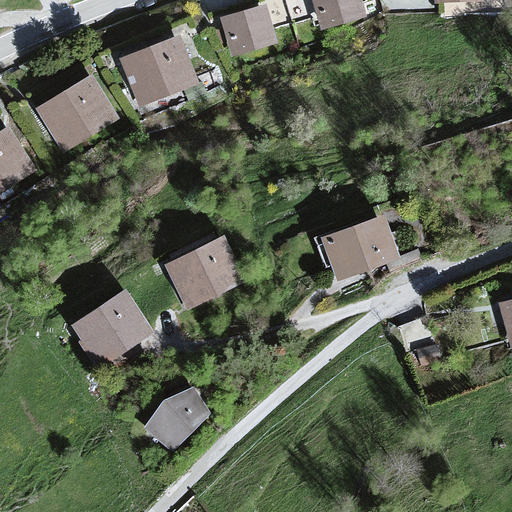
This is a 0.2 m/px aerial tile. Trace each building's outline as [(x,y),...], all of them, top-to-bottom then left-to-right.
[(362,0),(312,0),(323,34),(368,20),(362,0)] [(268,10),(221,25),(233,63),(280,48),(268,10)] [(181,41),(121,66),(140,113),(201,88),(181,41)] [(90,79),(38,113),(69,160),(121,127),(90,79)] [(8,131),(0,135),(0,199),(37,174),(8,131)] [(383,217),(321,241),(337,284),(399,260),(383,217)] [(226,239),(166,268),(188,313),(248,284),(226,239)] [(126,293),(71,328),(98,371),(153,336),(126,293)] [(511,303),(500,308),(511,338),(511,303)] [(163,403),(143,431),(178,453),(214,420),(194,389),(163,403)]
